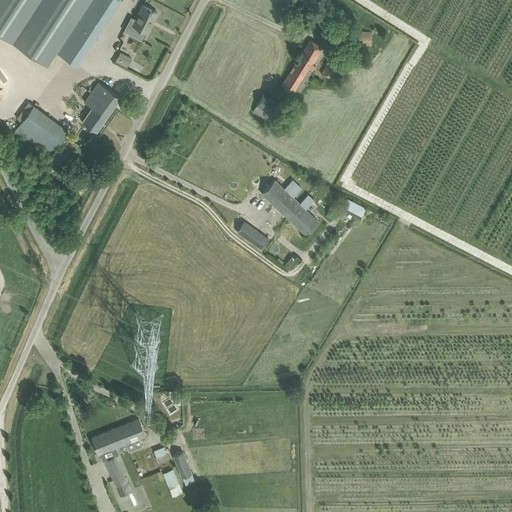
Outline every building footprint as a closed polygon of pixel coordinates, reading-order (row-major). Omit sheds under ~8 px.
[(0,0),(0,34),(47,65),(56,52),(77,66),(120,0),(0,0)] [(311,0),(310,0),(304,10),(312,16),(319,5),(311,0)] [(134,25),(130,34),(141,40),(146,31),(147,32),(157,13),(149,8),(143,5),(133,25),(134,25)] [(350,45),(371,46),(371,34),(350,33),(350,45)] [(313,64),(324,48),(310,39),(281,85),(298,95),(312,73),(312,70),(315,65),(313,64)] [(131,59),(133,52),(122,48),(120,54),(131,59)] [(115,62),(128,66),(130,59),(118,55),(115,62)] [(321,74),(329,79),(331,75),(336,78),(342,69),(337,66),(338,64),(330,59),(321,74)] [(99,82),(86,99),(109,115),(121,97),(99,82)] [(252,112),(271,123),(275,117),(283,104),(263,93),(256,105),(252,112)] [(109,115),(86,99),(84,102),(92,107),(82,121),(96,132),(109,115)] [(17,118),(21,121),(15,129),(50,155),(68,131),(29,102),(17,118)] [(60,150),(53,159),(67,170),(70,165),(66,162),(70,157),(60,150)] [(77,174),(69,168),(65,175),(72,180),(77,174)] [(268,185),(261,193),(305,234),(312,227),(318,221),(306,209),(314,200),(308,194),(299,203),(293,197),(302,188),(292,179),(284,188),(275,180),(269,186),(268,185)] [(369,216),(372,212),(347,198),(341,209),(360,219),(363,213),(369,216)] [(236,232),(261,250),(268,239),(244,221),(236,232)] [(91,437),(98,454),(145,436),(139,418),(91,437)] [(153,450),(156,457),(166,453),(163,446),(153,450)] [(191,473),(182,451),(173,455),(182,477),(191,473)] [(103,460),(119,496),(115,497),(121,510),(137,503),(131,490),(116,455),(103,460)] [(162,473),(168,487),(178,482),(173,469),(162,473)] [(196,502),(191,490),(187,492),(191,503),(196,502)]
